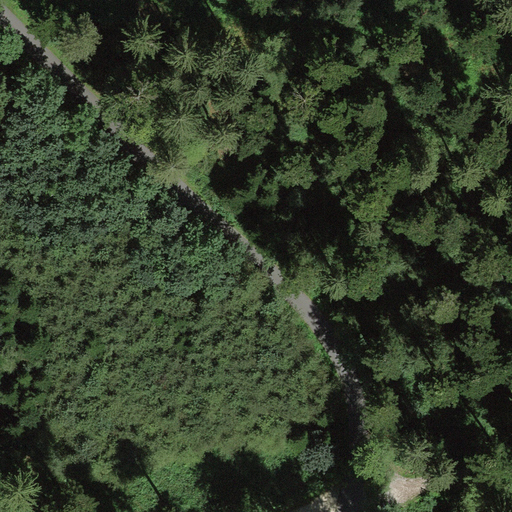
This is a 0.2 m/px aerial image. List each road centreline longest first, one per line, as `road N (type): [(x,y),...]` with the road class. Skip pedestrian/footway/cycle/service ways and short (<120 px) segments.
road 1 (unclassified): [(348,511),(358,413),(340,353),(281,282),(0,14)]
road 2 (track): [(511,457),(300,511)]
